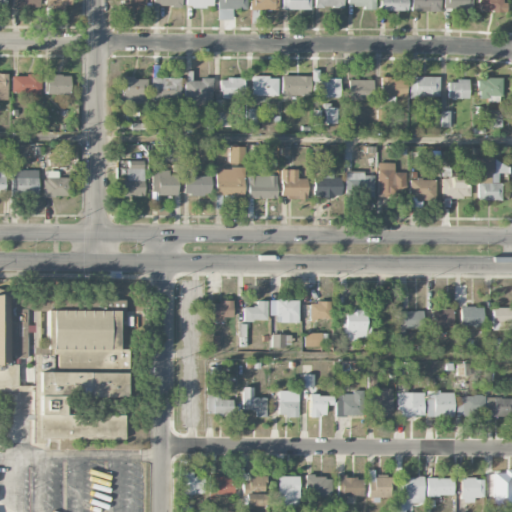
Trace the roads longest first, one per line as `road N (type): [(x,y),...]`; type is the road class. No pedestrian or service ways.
road 1 (residential): [(511,50),(0,42)]
road 2 (secondary): [(99,264),(511,266)]
road 3 (secondary): [(511,238),(99,236)]
road 4 (residential): [(511,450),(163,447)]
road 5 (residential): [(163,511),(165,236)]
road 6 (residential): [(99,236),(97,0)]
